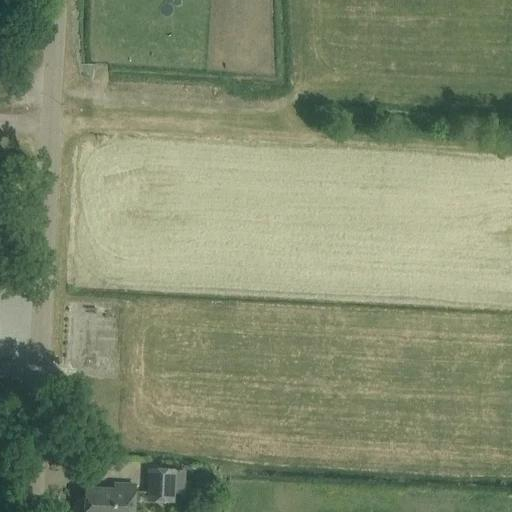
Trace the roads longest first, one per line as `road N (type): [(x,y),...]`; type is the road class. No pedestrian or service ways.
road 1 (tertiary): [(30,511),(55,0)]
road 2 (track): [(49,124),(511,141)]
